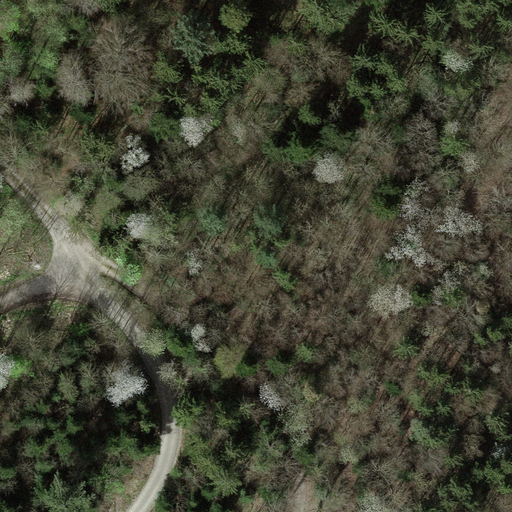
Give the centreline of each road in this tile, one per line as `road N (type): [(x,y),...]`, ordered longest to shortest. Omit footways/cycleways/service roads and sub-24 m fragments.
road 1 (track): [(298,511),(299,461),(282,420),(165,306),(78,252)]
road 2 (track): [(134,511),(169,449),(170,396),(153,356),(78,252)]
